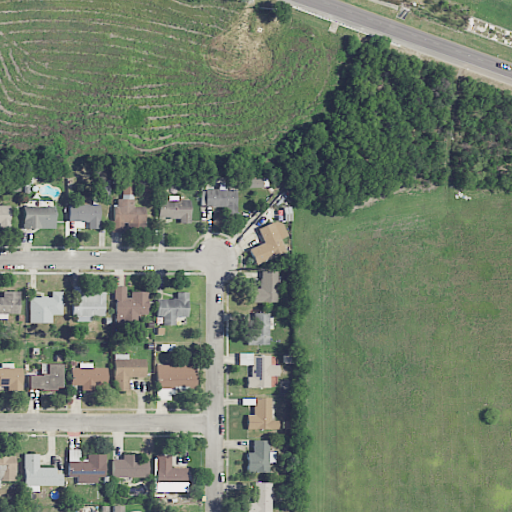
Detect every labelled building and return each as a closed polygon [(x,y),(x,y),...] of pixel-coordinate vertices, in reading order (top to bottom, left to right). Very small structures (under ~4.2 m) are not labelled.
[(262,187),(262,179),(246,179),(247,188),(262,187)] [(100,203),(110,202),(108,180),(99,180),(100,203)] [(113,232),(124,232),(125,227),(145,228),(145,207),(133,206),(133,182),(122,182),(122,199),(114,199),(113,232)] [(236,190),(205,189),(205,206),(225,207),(225,212),(235,213),(236,190)] [(190,200),(177,200),(177,196),(167,196),(167,200),(158,200),(159,218),(180,218),(180,223),(190,223),(190,200)] [(99,228),(100,205),(92,205),(92,197),(75,197),(75,204),(68,204),(68,221),(76,221),(76,227),(79,227),(79,223),(88,224),(88,228),(99,228)] [(0,205),(0,228),(9,229),(10,206),(0,205)] [(54,229),(54,208),(23,208),(22,228),(54,229)] [(258,229),(263,243),(249,249),(255,264),(285,252),(280,239),(287,236),(280,220),(258,229)] [(277,303),(277,271),(261,271),(261,288),(253,288),(253,302),(277,303)] [(127,286),(114,286),(115,324),(137,323),(136,314),(148,314),(147,291),(127,292),(127,286)] [(20,314),(20,291),(2,291),(2,297),(0,297),(0,318),(8,319),(7,314),(20,314)] [(62,315),(62,291),(51,291),(51,297),(29,296),(29,322),(52,323),(52,314),(62,315)] [(104,316),(105,292),(74,291),(73,322),(91,322),(91,316),(104,316)] [(156,299),(156,317),(162,317),(162,325),(175,325),(175,317),(187,317),(187,292),(176,292),(176,298),(156,299)] [(248,345),(269,344),(269,313),(254,313),(254,326),(248,326),(248,345)] [(114,390),(129,391),(129,377),(145,377),(145,359),(128,359),(128,354),(114,354),(114,390)] [(251,365),(251,376),(247,376),(247,387),(270,388),(270,375),(278,376),(279,365),(270,365),(270,354),(239,354),(239,365),(251,365)] [(22,391),(22,368),(13,368),(13,363),(1,363),(1,367),(0,367),(0,385),(8,386),(8,391),(22,391)] [(70,367),(71,385),(81,385),(81,390),(95,390),(95,386),(107,386),(106,367),(91,368),(91,363),(78,363),(78,367),(70,367)] [(62,364),(41,364),(41,376),(28,376),(28,389),(62,388),(62,364)] [(156,400),(172,400),(172,387),(195,387),(196,365),(157,364),(156,400)] [(270,420),(271,398),(254,398),(253,415),(246,415),(246,429),(278,429),(278,420),(270,420)] [(247,453),(247,472),(269,472),(269,463),(276,462),(275,452),(269,452),(268,440),(252,440),(253,452),(247,453)] [(76,483),(101,483),(101,478),(105,478),(105,455),(80,455),(80,450),(68,450),(68,477),(76,477),(76,483)] [(38,453),(23,454),(24,492),(38,491),(38,486),(62,485),(62,473),(55,474),(55,467),(39,468),(38,453)] [(0,480),(15,480),(15,455),(0,454),(0,475),(0,480)] [(147,459),(136,459),(136,454),(121,454),(122,459),(111,459),(112,478),(148,477),(147,459)] [(171,455),(155,455),(155,491),(187,491),(187,468),(171,468),(171,455)] [(271,511),(271,482),(253,483),(253,502),(247,503),(246,511),(271,511)]
